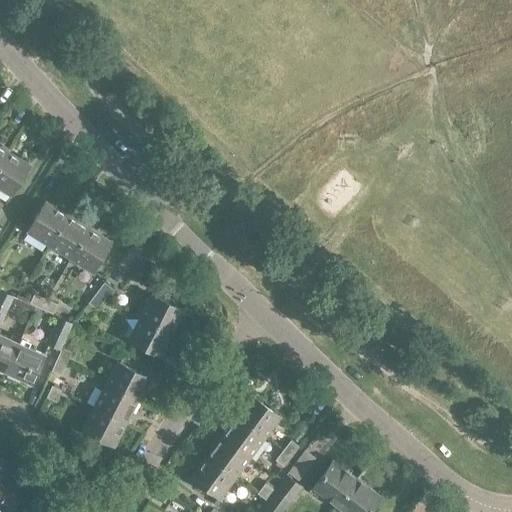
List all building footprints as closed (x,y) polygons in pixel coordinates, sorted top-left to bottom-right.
[(0,164),(9,151),(0,145),(0,164)] [(0,190),(10,197),(30,165),(9,151),(0,164),(0,190)] [(67,215),(45,202),(27,231),(49,245),(67,215)] [(88,228),(67,215),(49,245),(70,258),(88,228)] [(92,272),(110,242),(88,228),(70,258),(92,272)] [(96,292),(104,299),(112,289),(103,282),(96,292)] [(13,296),(0,289),(0,322),(13,296)] [(104,299),(96,292),(88,302),(96,309),(104,299)] [(150,292),(143,306),(140,304),(135,314),(138,315),(172,333),(184,309),(150,292)] [(41,308),(45,298),(33,293),(29,303),(36,306),(41,308)] [(45,298),(41,308),(45,310),(52,313),(57,304),(45,298)] [(42,317),(45,310),(41,308),(36,306),(33,312),(32,312),(42,317)] [(172,333),(138,315),(126,340),(160,357),(172,333)] [(72,323),(57,316),(45,343),(59,350),(72,323)] [(9,338),(0,333),(0,368),(5,371),(21,338),(11,334),(9,338)] [(30,383),(43,354),(28,347),(30,342),(21,338),(5,371),(30,383)] [(56,359),(66,363),(71,351),(61,347),(56,359)] [(66,363),(56,359),(51,370),(60,375),(66,363)] [(137,401),(150,377),(116,359),(103,384),(137,401)] [(55,378),(51,385),(59,389),(63,382),(55,378)] [(137,401),(103,384),(91,407),(125,424),(137,401)] [(61,390),(51,385),(46,397),(55,402),(61,390)] [(251,394),(236,415),(264,435),(279,414),(251,394)] [(125,424),(91,407),(80,429),(113,447),(125,424)] [(264,435),(236,415),(221,436),(249,456),(264,435)] [(234,476),(249,456),(221,436),(206,456),(234,476)] [(282,449),(291,456),(298,446),(290,439),(282,449)] [(291,456),(282,449),(274,460),(283,466),(291,456)] [(234,476),(206,456),(191,477),(219,497),(234,476)] [(313,487),(337,505),(358,477),(334,459),(313,487)] [(0,465),(0,507),(4,511),(5,511),(17,501),(0,483),(0,477),(6,471),(0,465)] [(256,511),(282,511),(302,486),(285,474),(256,511)] [(346,511),(369,511),(382,495),(358,477),(337,505),(346,511)] [(265,500),(273,489),(264,483),(256,493),(265,500)]
